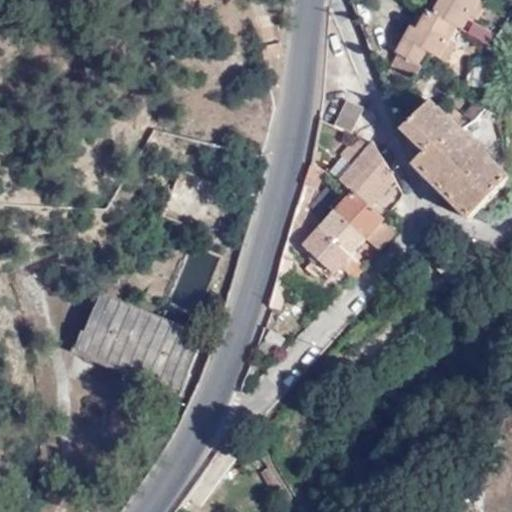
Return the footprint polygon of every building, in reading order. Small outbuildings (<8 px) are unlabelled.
[(436,0),(429,12),(435,15),(443,0),(436,0)] [(456,26),(462,29),(469,16),(477,0),(443,0),(435,15),(456,26)] [(480,0),(477,0),(469,16),(474,19),(484,2),(480,0)] [(418,31),(429,13),(423,10),(412,28),(418,31)] [(461,31),(462,29),(456,26),(435,15),(429,12),(429,13),(455,28),(461,31)] [(448,41),(455,28),(429,13),(418,31),(412,28),(398,55),(422,69),(428,54),(438,60),(448,41)] [(492,40),(495,27),(472,21),(469,34),(492,40)] [(456,45),(448,41),(438,60),(445,64),(456,45)] [(422,69),(398,55),(389,70),(413,83),(422,69)] [(345,103),(334,128),(352,135),(363,112),(345,103)] [(472,219),(511,180),(511,177),(505,171),(468,134),(457,124),(455,126),(431,103),(403,129),(426,152),(413,165),(471,221),(472,219)] [(332,130),(320,124),(318,134),(328,139),(332,130)] [(341,182),(348,188),(353,192),(372,208),(395,181),(374,144),(341,182)] [(320,175),(321,175),(331,163),(315,149),(313,164),(317,167),(315,170),(320,175)] [(305,184),(297,209),(303,214),(315,193),(321,175),(320,175),(315,170),(310,168),(305,184)] [(233,220),(241,202),(208,190),(201,208),(233,220)] [(353,192),(335,211),(366,239),(384,217),(372,208),(353,192)] [(303,214),(297,209),(289,235),(300,246),(318,225),(303,214)] [(335,211),(321,228),(351,255),(366,239),(335,211)] [(174,231),(177,220),(160,214),(155,224),(174,231)] [(384,217),(366,239),(380,252),(398,231),(384,217)] [(318,225),(300,246),(334,274),(341,267),(351,255),(321,228),(318,225)] [(470,282),(462,290),(461,290),(447,305),(460,319),(511,270),(511,247),(511,248),(508,245),(470,282)] [(431,260),(461,290),(462,290),(470,282),(442,252),(431,260)] [(351,255),(341,267),(355,280),(366,268),(351,255)] [(291,263),(282,261),(269,310),(278,312),(291,263)] [(179,399),(204,339),(98,295),(71,354),(179,399)] [(286,342),(270,333),(253,363),(269,371),(286,342)] [(98,511),(120,511),(125,506),(87,483),(78,500),(98,511)]
